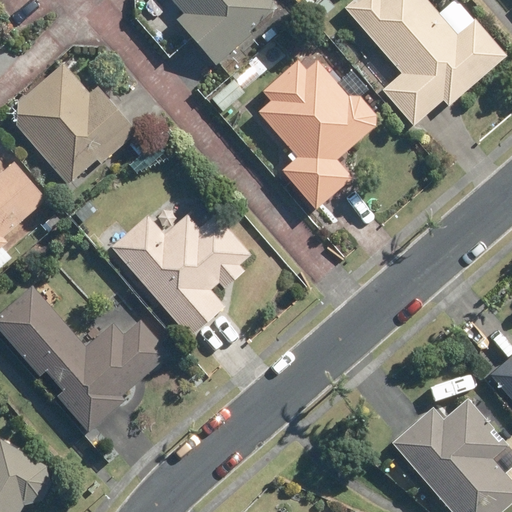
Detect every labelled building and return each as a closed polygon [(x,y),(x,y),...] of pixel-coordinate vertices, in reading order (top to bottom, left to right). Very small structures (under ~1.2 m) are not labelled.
[(180,0),(189,11),(182,17),(222,62),(258,31),(255,28),(283,3),(280,0),(180,0)] [(311,0),(305,0),(300,4),(305,10),(314,2),(311,0)] [(465,29),(439,0),(357,0),(352,4),(410,70),(391,87),(421,122),(451,96),(457,102),(511,53),(511,49),(482,15),(465,29)] [(266,55),(273,62),(280,55),(273,47),(266,55)] [(259,55),(252,60),(263,75),(271,68),(259,55)] [(25,96),(23,122),(75,180),(103,155),(107,160),(144,129),(105,84),(96,91),(69,59),(25,96)] [(305,155),(289,168),(321,207),(358,176),(343,157),(381,125),(382,113),(368,96),(354,95),(323,59),(312,68),(304,59),(269,88),(277,99),(266,109),(305,155)] [(233,79),(211,98),(222,111),(244,92),(233,79)] [(133,143),(143,152),(151,144),(141,135),(133,143)] [(0,261),(4,266),(17,255),(8,244),(14,239),(8,234),(51,197),(20,160),(0,177),(0,261)] [(88,200),(73,213),(82,223),(96,210),(88,200)] [(256,251),(219,209),(203,224),(193,212),(169,232),(152,212),(117,243),(194,332),(229,302),(215,285),(223,278),(256,251)] [(72,389),(66,394),(93,425),(130,393),(178,350),(149,317),(132,331),(122,320),(94,344),(40,282),(0,317),(0,318),(46,372),(53,366),(72,389)] [(511,356),(490,376),(511,401),(511,356)] [(511,480),(493,458),(508,446),(466,399),(442,420),(431,407),(390,442),(451,511),(499,511),(511,501),(511,480)] [(0,511),(19,511),(23,505),(39,501),(49,484),(44,466),(0,439),(0,511)]
